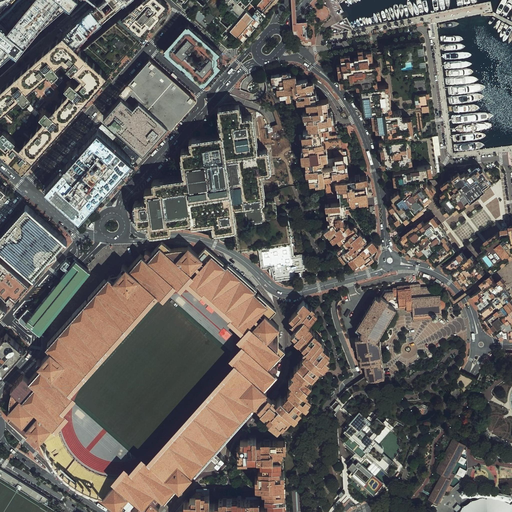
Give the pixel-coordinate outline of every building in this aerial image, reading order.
[(31,0),(10,28),(0,19),(0,56),(10,44),(18,51),(60,0),(66,0),(72,4),(75,0),(31,0)] [(80,20),(68,30),(78,42),(126,0),(94,0),(91,3),(93,6),(78,18),(80,20)] [(140,0),(120,19),(140,39),(173,3),(168,0),(140,0)] [(329,10),(328,7),(326,6),(324,4),(321,4),(318,5),(316,6),(314,8),(313,11),(313,14),(314,16),(315,19),(318,20),(320,21),(323,21),(326,20),(328,18),(329,15),(330,13),(329,10)] [(195,14),(201,18),(206,13),(200,8),(195,14)] [(215,13),(210,9),(204,15),(209,20),(215,13)] [(120,19),(87,49),(112,72),(140,39),(120,19)] [(220,54),(186,24),(161,53),(202,88),(221,67),(220,54)] [(0,125),(35,158),(112,72),(87,49),(78,42),(68,30),(0,89),(0,125)] [(395,43),(384,44),(386,64),(391,63),(392,67),(396,67),(396,75),(424,72),(421,46),(413,46),(413,44),(395,46),(395,43)] [(393,166),(414,163),(411,136),(414,135),(413,131),(414,131),(413,117),(402,118),(401,109),(389,110),(387,84),(379,85),(378,76),(382,76),(381,62),(374,63),(373,50),(364,51),(364,48),(359,49),(359,56),(355,57),(356,58),(351,58),(351,54),(341,55),(342,63),(337,64),(339,76),(340,76),(341,85),(356,84),(357,88),(360,87),(363,114),(372,114),(373,124),(373,127),(376,127),(377,140),(380,139),(383,167),(393,166)] [(169,125),(172,128),(197,99),(149,59),(118,92),(122,95),(125,98),(131,92),(140,99),(169,125)] [(292,71),(271,74),(273,84),(276,83),(277,92),(280,92),(281,96),(286,96),(287,99),(292,98),(291,94),(294,94),(296,98),(297,103),(306,101),(307,110),(303,111),(304,120),(306,120),(308,128),(303,129),(304,134),(301,134),(303,143),(305,166),(321,191),(323,236),(349,264),(375,245),(366,231),(352,206),(368,204),(367,198),(372,197),(368,176),(349,178),(341,140),(333,142),(333,138),(327,101),(316,102),(314,77),(305,78),(297,79),(296,74),(292,74),(292,71)] [(125,98),(122,95),(104,116),(145,152),(154,142),(169,125),(140,99),(134,105),(125,98)] [(142,191),(143,200),(135,201),(138,229),(191,223),(191,228),(214,226),(215,235),(235,233),(237,250),(260,248),(262,266),(274,265),(275,280),(296,278),(289,213),(275,215),(274,201),(266,202),(263,176),(272,175),(268,146),(257,147),(253,115),(241,116),(240,107),(219,109),(222,137),(191,140),(192,151),(181,153),(183,178),(153,181),(154,190),(142,191)] [(431,165),(433,178),(438,177),(435,157),(432,138),(423,139),(421,112),(413,113),(413,117),(414,131),(413,131),(414,135),(411,136),(414,163),(393,166),(394,170),(431,165)] [(35,158),(0,125),(0,147),(25,169),(35,158)] [(133,163),(100,133),(49,188),(82,218),(133,163)] [(438,137),(432,138),(435,157),(441,156),(439,147),(438,137)] [(431,165),(394,170),(399,191),(392,209),(402,229),(429,202),(436,195),(433,178),(431,165)] [(486,173),(480,165),(461,179),(458,174),(440,186),(445,192),(436,198),(450,217),(498,180),(490,170),(486,173)] [(68,238),(31,206),(0,240),(37,273),(68,238)] [(429,245),(443,263),(462,249),(451,235),(437,217),(402,244),(412,258),(429,245)] [(467,250),(444,266),(450,273),(452,272),(463,287),(466,285),(468,288),(497,272),(511,261),(511,226),(470,255),(467,250)] [(7,414),(38,443),(50,429),(54,433),(59,427),(68,417),(63,413),(75,399),(70,395),(161,295),(165,299),(177,285),(182,289),(187,284),(201,296),(203,294),(230,318),(228,320),(242,333),(240,340),(244,345),(231,359),(237,364),(149,463),(144,459),(132,474),(127,469),(120,477),(102,500),(114,511),(119,511),(120,511),(158,511),(161,510),(155,505),(159,500),(163,504),(175,491),(180,495),(195,478),(193,476),(270,392),(265,388),(278,375),(274,369),(278,369),(278,365),(275,362),(286,350),(280,343),(279,330),(282,326),(269,316),(277,308),(256,291),(258,288),(229,261),(226,264),(206,245),(199,252),(190,244),(170,247),(161,239),(146,257),(141,253),(128,267),(125,265),(112,278),(109,275),(44,346),(50,352),(30,374),(26,380),(22,376),(9,390),(19,401),(7,414)] [(33,279),(0,248),(0,281),(17,297),(33,279)] [(26,321),(40,333),(91,270),(76,259),(26,321)] [(493,279),(471,296),(497,334),(511,336),(511,301),(510,299),(511,297),(505,290),(508,288),(503,280),(497,285),(493,279)] [(398,287),(400,308),(406,307),(406,312),(412,312),(413,319),(440,317),(440,311),(444,311),(444,306),(446,305),(447,303),(447,301),(445,299),(443,298),(442,291),(433,292),(432,287),(422,287),(422,285),(414,286),(398,287)] [(385,378),(380,337),(400,308),(398,287),(386,288),(379,297),(375,296),(356,326),(361,329),(361,335),(355,336),(357,355),(360,356),(361,364),(365,364),(367,380),(385,378)] [(0,317),(13,303),(0,291),(0,317)] [(292,388),(265,416),(279,430),(311,397),(306,387),(331,351),(311,323),(320,312),(304,300),(290,318),(296,341),(307,349),(292,371),(292,388)] [(2,338),(0,340),(0,377),(21,355),(20,350),(8,338),(2,338)] [(502,361),(511,360),(511,353),(502,354),(502,361)] [(350,475),(374,497),(387,483),(364,462),(368,457),(389,476),(402,450),(397,432),(386,422),(379,430),(347,401),(339,411),(349,420),(340,430),(348,437),(342,444),(352,454),(345,462),(354,470),(350,475)] [(62,439),(59,427),(54,433),(50,429),(38,443),(42,451),(48,462),(53,469),(59,475),(65,481),(73,487),(80,492),(89,495),(102,500),(120,477),(108,475),(94,470),(79,462),(67,449),(62,439)] [(428,499),(438,504),(452,478),(449,477),(466,445),(453,438),(435,471),(441,474),(428,499)] [(242,440),(243,467),(259,466),(260,501),(210,502),(210,493),(185,511),(285,511),(283,439),(242,440)] [(466,471),(459,468),(456,475),(463,478),(466,471)] [(47,499),(0,469),(0,479),(43,506),(44,504),(47,499)] [(492,489),(462,488),(460,492),(462,496),(492,497),(493,493),(492,489)] [(511,494),(497,491),(495,494),(496,496),(511,501),(511,500),(511,494)] [(495,498),(482,498),(470,502),(460,510),(459,511),(511,511),(511,505),(507,502),(495,498)]
